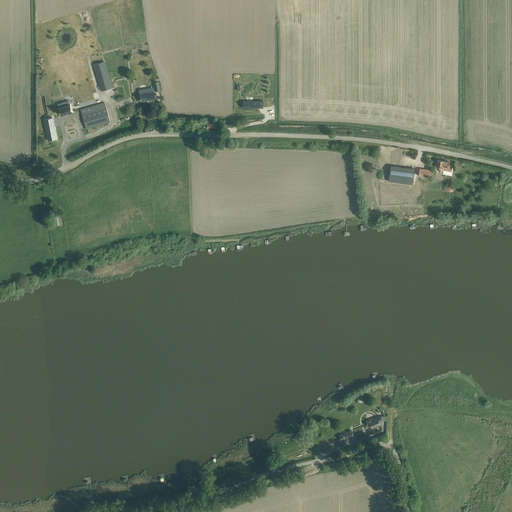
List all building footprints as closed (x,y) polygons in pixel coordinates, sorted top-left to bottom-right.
[(104,62),(94,64),(102,91),(112,88),(104,62)] [(155,91),(140,94),(141,101),(156,99),(155,91)] [(64,102),(58,104),(60,111),(61,115),(72,112),(70,104),(69,100),(64,102)] [(81,109),(81,110),(81,112),(82,114),(83,119),(86,129),(87,129),(111,122),(105,102),(81,109)] [(49,118),(44,119),(48,141),(57,139),(55,128),(53,118),(49,118)] [(451,171),(452,165),(448,164),(449,162),(437,159),(436,167),(439,168),(438,171),(442,172),(443,169),(451,171)] [(391,166),(389,181),(412,184),(415,169),(391,166)] [(419,172),(419,176),(428,177),(429,174),(432,174),(432,171),(420,169),(419,172)] [(371,425),(372,428),(380,424),(380,422),(383,421),(381,416),(373,419),(373,418),(366,421),(368,425),(371,425)] [(352,430),(346,433),(348,438),(354,436),(352,430)]
